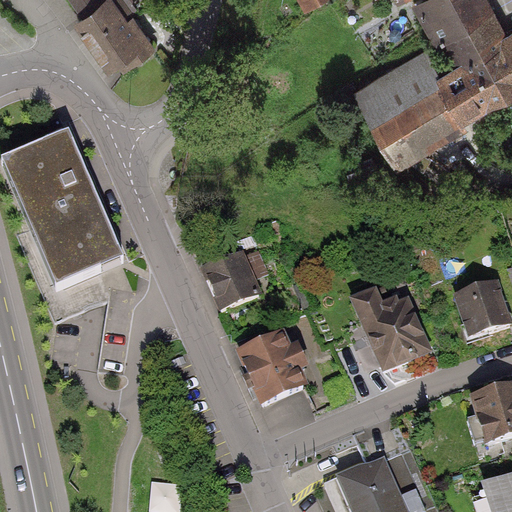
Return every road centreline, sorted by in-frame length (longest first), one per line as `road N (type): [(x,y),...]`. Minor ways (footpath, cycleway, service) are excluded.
road 1 (residential): [(125,140),(135,190),(253,460)]
road 2 (residential): [(253,460),(511,362)]
road 3 (residential): [(125,140),(186,101),(212,0)]
road 4 (secondary): [(37,511),(0,339)]
road 5 (residential): [(0,77),(44,70),(74,82),(125,140)]
